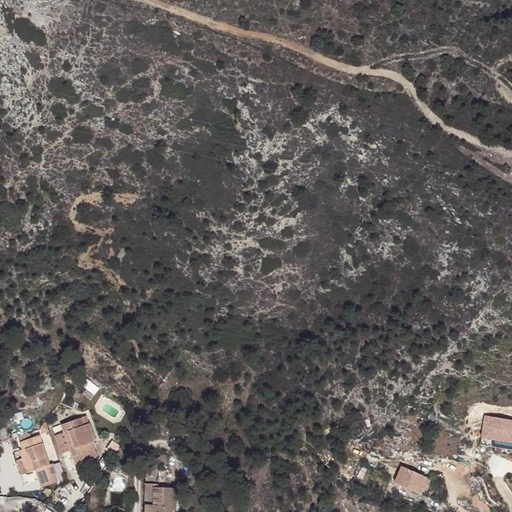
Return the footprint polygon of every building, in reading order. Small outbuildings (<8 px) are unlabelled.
[(511,419),(485,416),(483,425),(489,426),(489,428),(511,431),(511,430),(511,419)] [(77,464),(81,466),(97,460),(92,442),(95,441),(90,427),(86,424),(83,425),(80,418),(61,424),(64,432),(69,446),(75,463),(77,464)] [(62,448),(69,446),(64,432),(58,434),(62,448)] [(56,473),(52,463),(49,464),(38,435),(20,441),(23,449),(20,450),(23,457),(28,472),(36,470),(41,468),(44,477),(56,473)] [(154,455),(147,455),(146,466),(166,467),(167,456),(154,455)] [(28,472),(23,457),(17,460),(22,474),(28,472)] [(39,479),(44,477),(41,468),(36,470),(39,479)] [(423,483),(406,474),(399,489),(415,497),(423,483)] [(156,484),(146,484),(145,505),(144,511),(172,511),(173,511),(175,511),(176,488),(156,488),(156,484)]
